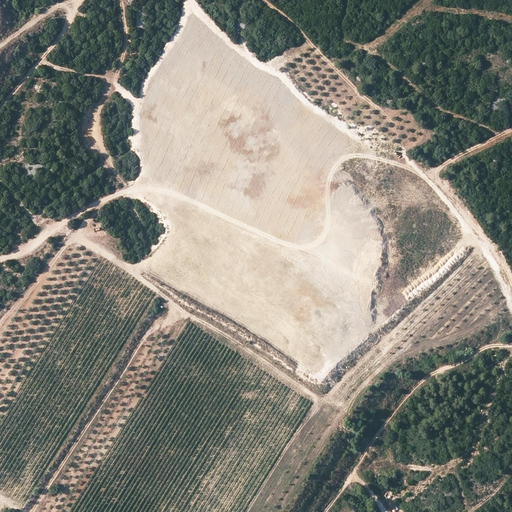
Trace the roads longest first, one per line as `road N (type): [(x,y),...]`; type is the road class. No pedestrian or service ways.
road 1 (track): [(48,232),(90,207),(149,188),(181,194),(286,243),(311,245),(323,234),(334,166),(348,157),(423,174)]
road 2 (track): [(35,511),(145,339),(181,310),(318,398)]
road 3 (track): [(262,0),(365,97),(406,112),(427,133),(410,152),(426,178)]
road 4 (track): [(511,304),(488,252),(426,178),(511,128)]
road 5 (track): [(128,191),(107,159),(97,119),(123,63),(122,0)]
road 6 (track): [(365,455),(430,374),(511,343)]
road 7 (track): [(100,203),(74,238),(181,310)]
